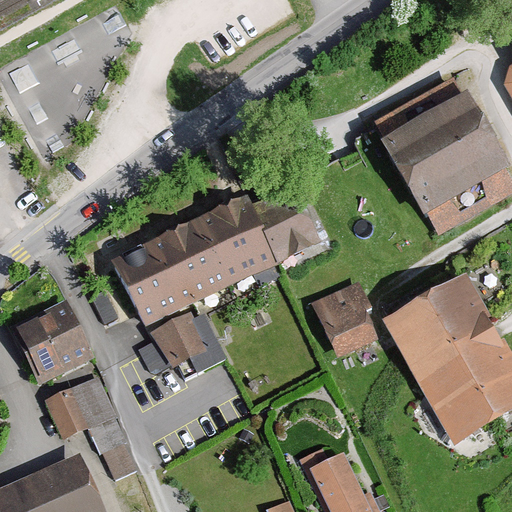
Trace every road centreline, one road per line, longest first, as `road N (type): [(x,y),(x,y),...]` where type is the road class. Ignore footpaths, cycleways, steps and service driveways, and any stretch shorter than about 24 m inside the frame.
road 1 (tertiary): [(42,242),(370,0)]
road 2 (residential): [(157,511),(86,319),(42,242)]
